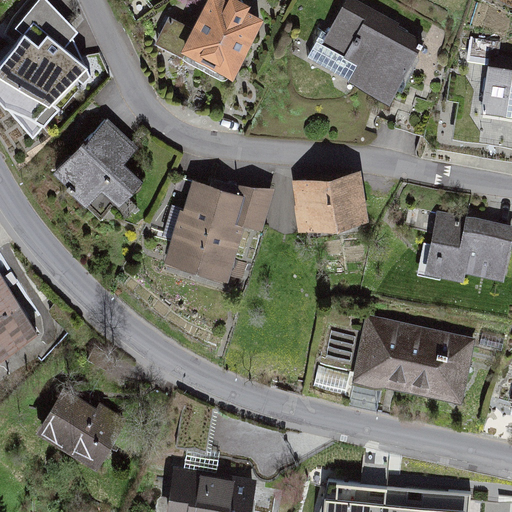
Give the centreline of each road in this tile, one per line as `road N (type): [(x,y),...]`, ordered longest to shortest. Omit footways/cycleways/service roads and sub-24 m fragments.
road 1 (residential): [(511,461),(244,395),(157,353),(88,296),(0,177)]
road 2 (residential): [(511,190),(355,159),(192,143),(144,105),(94,0)]
